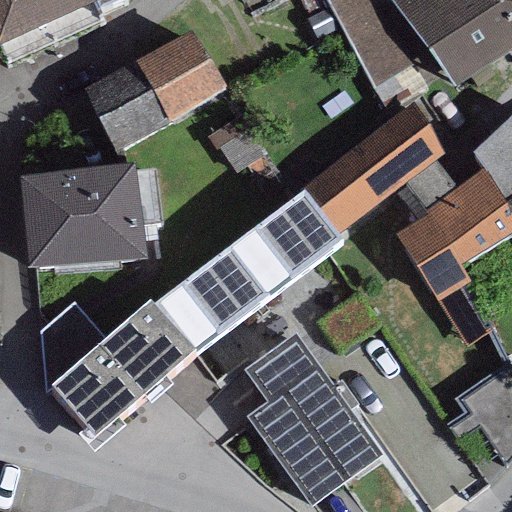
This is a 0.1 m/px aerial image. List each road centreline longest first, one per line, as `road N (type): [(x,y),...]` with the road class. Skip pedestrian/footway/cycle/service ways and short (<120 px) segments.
road 1 (residential): [(22,436),(0,192)]
road 2 (residential): [(211,511),(22,436)]
road 3 (residential): [(0,91),(166,0)]
